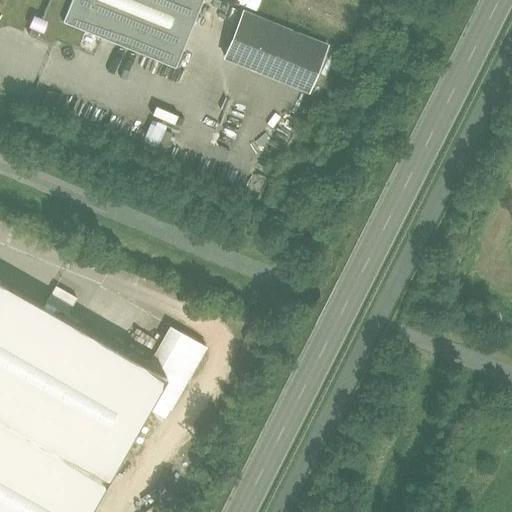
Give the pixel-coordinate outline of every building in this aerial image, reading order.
[(208,0),(46,0),(31,42),(62,54),(66,43),(106,57),(110,45),(182,72),(208,0)] [(233,0),(255,9),(258,0),(233,0)] [(322,58),(237,26),(218,76),(302,108),(322,58)] [(149,366),(0,280),(0,511),(86,511),(152,398),(165,375),(149,366)] [(171,327),(149,366),(165,375),(152,398),(174,411),(209,349),(171,327)]
